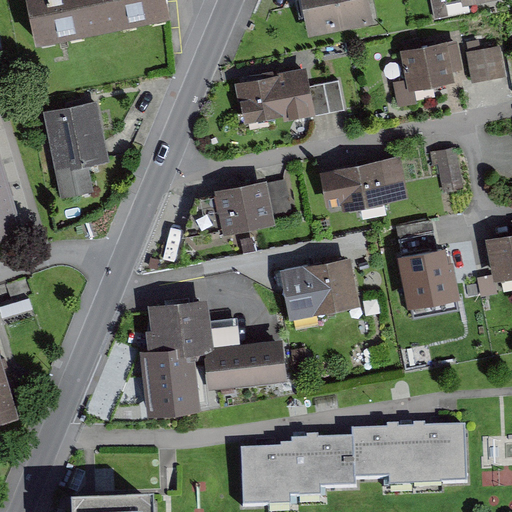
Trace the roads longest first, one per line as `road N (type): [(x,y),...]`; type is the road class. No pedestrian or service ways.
road 1 (residential): [(230,0),(121,263)]
road 2 (residential): [(121,263),(20,511)]
road 3 (residential): [(121,263),(72,252),(0,272)]
